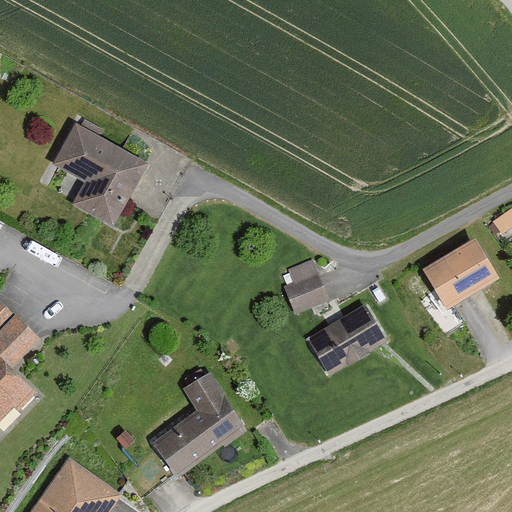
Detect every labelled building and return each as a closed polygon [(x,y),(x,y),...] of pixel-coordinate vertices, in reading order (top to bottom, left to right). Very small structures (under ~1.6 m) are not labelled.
[(144,165),(75,126),(52,165),(86,184),(74,205),(110,226),(144,165)] [(496,280),(471,240),(421,272),(446,312),(496,280)] [(322,279),(314,259),(288,270),(296,288),(284,293),(293,316),(327,303),(318,281),(322,279)] [(328,376),(387,341),(366,306),(307,340),(328,376)] [(35,393),(11,368),(39,338),(15,315),(0,330),(0,421),(12,410),(17,413),(35,393)] [(173,480),(243,433),(207,374),(181,391),(197,416),(151,446),(173,480)] [(108,511),(120,495),(69,460),(33,511),(108,511)]
